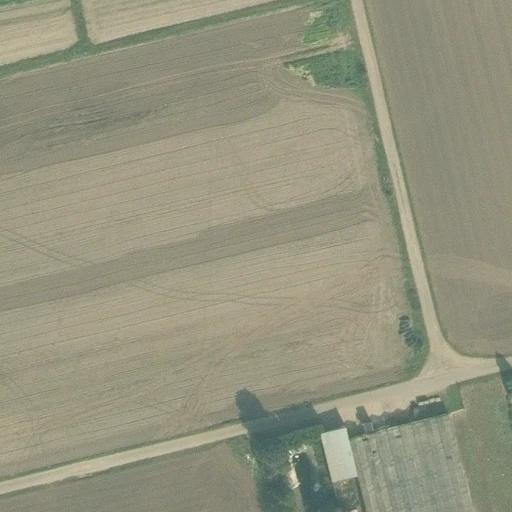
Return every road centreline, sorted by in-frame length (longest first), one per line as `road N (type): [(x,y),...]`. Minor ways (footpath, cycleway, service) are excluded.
road 1 (unclassified): [(0,487),(511,363)]
road 2 (track): [(353,0),(445,379)]
